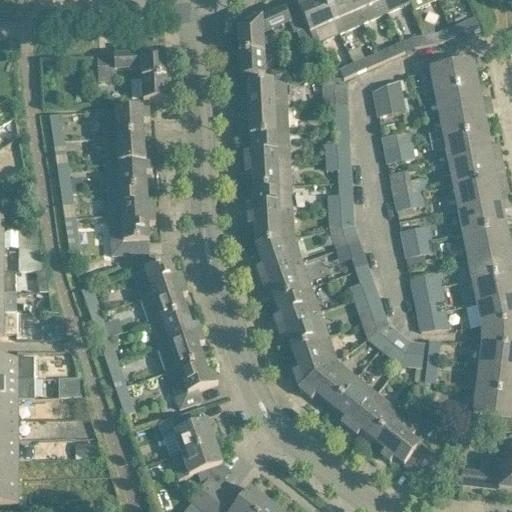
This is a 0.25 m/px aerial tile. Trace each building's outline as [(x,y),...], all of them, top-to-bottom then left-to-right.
[(363,26),(351,0),(328,0),(324,2),(339,37),(363,26)] [(387,16),(379,0),(351,0),(363,26),(387,16)] [(410,5),(408,0),(379,0),(387,16),(410,5)] [(408,0),(410,5),(414,13),(438,2),(436,0),(408,0)] [(339,37),(324,2),(310,8),(307,2),(297,7),(306,29),(313,43),(315,48),(339,37)] [(297,33),(306,29),(297,7),(238,33),(240,80),(265,79),(262,38),(289,26),(293,35),(297,33)] [(479,30),(475,21),(461,27),(465,36),(479,30)] [(313,43),(306,29),(297,33),(304,48),(313,43)] [(437,37),(441,47),(455,40),(451,31),(437,37)] [(411,42),(413,52),(428,49),(426,39),(411,42)] [(391,62),(405,56),(401,47),(387,53),(391,62)] [(168,103),(165,56),(97,60),(98,84),(117,83),(116,74),(142,72),(143,104),(168,103)] [(363,63),(367,72),(381,66),(377,57),(363,63)] [(483,71),(482,61),(430,72),(434,96),(478,87),(475,72),(483,71)] [(344,83),(345,82),(357,77),(353,68),(339,74),(344,83)] [(287,112),(285,85),(285,72),(269,73),(270,86),(247,87),(248,104),(242,104),(242,114),(287,112)] [(334,83),(322,83),(323,97),(346,96),(346,94),(339,82),(334,83)] [(402,102),(399,85),(373,95),(376,108),(402,102)] [(481,102),(478,87),(434,96),(439,119),(482,111),(482,112),(486,111),(486,109),(491,108),(489,100),(481,102)] [(405,116),(402,102),(376,108),(378,121),(405,116)] [(493,118),(491,108),(486,109),(486,111),(482,112),(482,111),(439,119),(442,134),(430,137),(432,145),(487,134),(484,119),(493,118)] [(348,135),(347,109),(324,110),(324,123),(335,122),(336,135),(348,135)] [(288,138),(287,112),(242,114),(243,125),(249,124),(250,140),(288,138)] [(149,124),(148,113),(104,115),(105,142),(143,140),(142,124),(149,124)] [(60,118),(50,120),(52,135),(62,134),(60,118)] [(490,149),(487,134),(432,145),(433,154),(445,151),(448,166),(491,158),(491,159),(496,158),(495,156),(500,155),(499,148),(490,149)] [(350,161),(348,135),(336,135),(337,149),(326,149),(327,162),(350,161)] [(409,136),(382,141),(385,155),(412,149),(409,136)] [(290,164),(288,138),(250,140),(251,155),(244,156),(245,166),(290,164)] [(144,156),(143,140),(105,142),(107,168),(151,166),(150,155),(144,156)] [(414,163),(412,149),(385,155),(388,168),(414,163)] [(65,155),(55,157),(58,172),(67,170),(65,155)] [(505,180),(502,165),(500,155),(495,156),(496,158),(491,159),(491,158),(448,166),(453,190),(505,180)] [(351,187),(350,161),(327,162),(327,175),(338,174),(339,187),(351,187)] [(291,190),(290,164),(245,166),(245,177),(252,176),(253,192),(291,190)] [(152,176),(151,166),(107,168),(108,194),(146,192),(145,176),(152,176)] [(407,175),(390,178),(392,188),(409,185),(407,175)] [(509,202),(508,195),(505,180),(453,190),(458,214),(500,205),(500,206),(505,205),(504,203),(509,202)] [(69,181),(59,183),(61,198),(71,196),(69,181)] [(409,185),(392,188),(394,202),(421,196),(418,183),(409,185)] [(352,213),(352,200),(351,187),(339,187),(339,201),(328,201),(329,214),(352,213)] [(292,216),(291,190),(253,192),(254,207),(247,208),(248,218),(292,216)] [(147,207),(146,192),(108,194),(109,220),(154,217),(153,207),(147,207)] [(424,210),(421,196),(394,202),(397,215),(424,210)] [(511,212),(509,202),(504,203),(505,205),(500,206),(500,205),(458,214),(462,237),(506,229),(503,214),(511,212)] [(73,207),(63,208),(65,224),(75,222),(73,207)] [(294,242),(292,216),(248,218),(248,228),(255,228),(256,249),(294,242)] [(154,228),(154,217),(109,220),(112,259),(149,257),(148,228),(154,228)] [(69,250),(79,248),(75,222),(65,224),(69,250)] [(353,225),(341,226),(342,232),(344,238),(355,234),(353,230),(353,225)] [(359,247),(355,234),(344,238),(342,232),(341,226),(329,226),(330,235),(337,254),(359,247)] [(511,243),(508,244),(506,229),(462,237),(467,261),(509,253),(510,253),(511,253),(511,243)] [(428,230),(401,236),(404,249),(430,244),(428,230)] [(36,234),(19,234),(19,255),(36,255),(36,234)] [(302,266),(294,242),(256,249),(263,269),(256,271),(260,281),(302,266)] [(433,257),(430,244),(404,249),(406,262),(433,257)] [(511,276),(511,253),(510,253),(509,253),(467,261),(472,285),(511,276)] [(36,255),(19,255),(19,275),(37,274),(41,274),(40,255),(36,255)] [(363,258),(352,262),(356,275),(368,271),(363,258)] [(174,280),(169,265),(133,277),(142,302),(184,288),(180,278),(174,280)] [(311,291),(302,266),(260,281),(263,291),(270,289),(275,303),(311,291)] [(376,296),(372,284),(368,271),(356,275),(361,288),(350,292),(354,304),(376,296)] [(41,274),(37,274),(39,296),(49,296),(47,274),(41,274)] [(0,275),(0,296),(4,296),(15,296),(15,275),(3,276),(0,275)] [(511,276),(472,285),(476,308),(511,301),(511,276)] [(437,277),(410,283),(413,296),(440,291),(437,277)] [(187,298),(184,288),(142,302),(150,327),(186,315),(181,300),(187,298)] [(92,291),(82,294),(87,309),(97,306),(92,291)] [(320,316),(311,291),(275,303),(280,318),(274,321),(277,331),(320,316)] [(440,291),(413,296),(416,309),(418,319),(436,316),(434,306),(442,304),(440,291)] [(385,320),(376,296),(354,304),(358,315),(369,312),(374,324),(385,320)] [(511,301),(476,308),(481,332),(482,344),(495,346),(495,338),(510,337),(509,327),(511,326),(511,301)] [(368,343),(388,329),(385,320),(374,324),(369,312),(358,315),(368,343)] [(436,316),(418,319),(421,336),(448,334),(444,314),(436,316)] [(50,315),(50,328),(62,328),(57,315),(50,315)] [(191,329),(186,315),(150,327),(159,352),(201,337),(197,327),(191,329)] [(0,316),(0,337),(4,338),(17,337),(17,317),(4,317),(0,316)] [(328,341),(320,316),(277,331),(281,340),(287,338),(292,353),(328,341)] [(482,344),(479,369),(511,372),(511,326),(509,327),(510,337),(495,338),(495,346),(482,344)] [(104,327),(95,330),(100,345),(109,341),(104,327)] [(387,344),(395,335),(388,329),(368,343),(387,359),(395,350),(387,344)] [(400,369),(409,346),(402,341),(395,335),(387,344),(395,350),(387,359),(399,369),(400,369)] [(204,347),(201,337),(159,352),(167,376),(203,364),(198,349),(204,347)] [(337,365),(328,341),(292,353),(299,373),(293,375),(299,392),(337,365)] [(437,363),(439,345),(429,346),(427,362),(437,363)] [(421,372),(424,348),(410,347),(409,346),(400,369),(421,372)] [(113,352),(103,355),(108,369),(117,366),(113,352)] [(0,382),(34,382),(34,361),(18,361),(0,361),(0,382)] [(434,387),(436,372),(437,363),(427,362),(424,386),(432,387),(434,387)] [(208,378),(203,364),(167,376),(180,413),(202,405),(198,394),(218,387),(214,376),(208,378)] [(333,411),(357,382),(337,365),(299,392),(312,402),(316,397),(333,411)] [(511,397),(511,372),(479,369),(476,393),(511,397)] [(121,376),(112,379),(116,394),(126,391),(121,376)] [(35,403),(34,382),(0,382),(0,402),(18,403),(35,403)] [(79,382),(60,382),(60,402),(79,402),(79,382)] [(349,432),(377,398),(357,382),(333,411),(345,421),(341,426),(349,432)] [(432,387),(424,386),(421,385),(415,392),(422,399),(432,387)] [(511,397),(476,393),(473,416),(465,415),(463,431),(511,436),(511,434),(511,397)] [(397,414),(377,398),(349,432),(357,439),(361,434),(373,444),(397,414)] [(130,401),(120,405),(125,419),(135,416),(130,401)] [(0,423),(18,423),(18,403),(0,402),(0,423)] [(424,485),(440,465),(410,441),(418,431),(397,414),(373,444),(385,453),(381,458),(390,466),(394,460),(424,485)] [(189,430),(185,418),(159,427),(170,461),(215,446),(207,423),(189,430)] [(0,423),(0,443),(18,444),(18,423),(0,423)] [(0,464),(18,464),(18,444),(0,443),(0,464)] [(223,468),(215,446),(170,461),(178,484),(223,468)] [(98,447),(75,447),(75,463),(98,462),(98,447)] [(511,495),(511,447),(504,447),(500,479),(463,474),(465,465),(450,463),(447,487),(511,495)] [(0,485),(18,485),(18,464),(0,464),(0,485)] [(199,511),(200,511),(218,491),(208,483),(190,505),(199,511)] [(0,505),(18,506),(18,485),(0,485),(0,505)] [(217,511),(228,499),(218,491),(200,511),(217,511)] [(263,511),(268,506),(250,491),(237,507),(228,499),(217,511),(263,511)]
